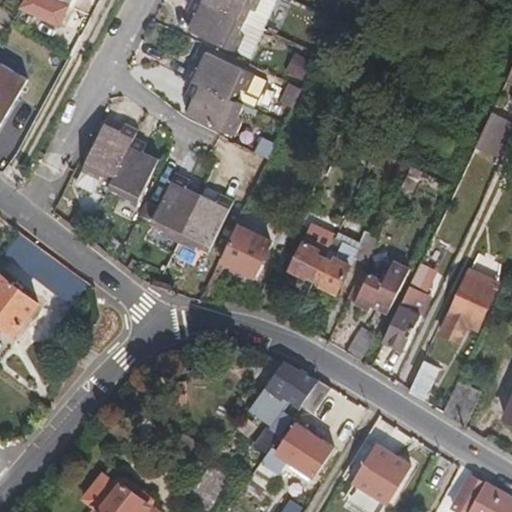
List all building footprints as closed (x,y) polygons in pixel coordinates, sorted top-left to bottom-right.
[(59,28),(73,0),(27,0),(23,9),(59,28)] [(247,60),(261,31),(246,24),(193,0),(187,13),(195,17),(188,33),(247,60)] [(193,0),(246,24),(261,31),(263,32),(276,3),(268,0),(193,0)] [(299,33),(310,39),(317,25),(306,20),(299,33)] [(193,85),(236,104),(243,90),(247,92),(254,76),(198,51),(184,82),(193,85)] [(287,74),(302,81),(312,62),(297,55),(287,74)] [(0,127),(28,80),(0,62),(0,127)] [(237,119),(242,108),(236,104),(193,85),(187,98),(194,101),(187,117),(235,139),(243,122),(237,119)] [(293,109),(302,90),(290,85),(282,104),(293,109)] [(500,158),(511,132),(511,125),(489,114),(474,145),(500,158)] [(421,140),(447,151),(454,135),(428,124),(421,140)] [(113,184),(134,143),(138,133),(125,127),(122,135),(106,127),(76,188),(91,196),(101,178),(113,184)] [(136,211),(159,164),(144,156),(148,149),(134,143),(113,184),(109,191),(122,197),(120,203),(136,211)] [(390,172),(396,158),(380,149),(373,163),(390,172)] [(472,150),(467,160),(472,163),(477,153),(472,150)] [(410,190),(420,170),(411,165),(401,186),(410,190)] [(176,247),(201,197),(185,189),(188,182),(175,175),(149,226),(163,233),(160,238),(176,247)] [(160,204),(166,190),(157,185),(150,199),(160,204)] [(205,255),(232,204),(219,197),(216,204),(201,197),(176,247),(191,254),(194,249),(205,255)] [(78,215),(72,226),(85,234),(92,223),(78,215)] [(285,240),(292,225),(283,221),(276,236),(285,240)] [(257,272),(273,238),(240,222),(224,257),(257,272)] [(414,239),(418,230),(404,223),(400,232),(414,239)] [(352,224),(347,234),(359,239),(363,229),(352,224)] [(364,263),(375,240),(365,235),(362,241),(359,239),(347,234),(339,230),(325,260),(317,274),(324,278),(322,284),(338,292),(355,258),(364,263)] [(317,274),(325,260),(318,257),(320,253),(302,244),(291,269),(307,276),(310,271),(317,274)] [(419,260),(412,274),(430,283),(436,269),(419,260)] [(216,302),(230,273),(215,266),(199,301),(216,302)] [(386,315),(403,280),(390,273),(385,282),(361,270),(348,297),(386,315)] [(468,345),(497,284),(470,271),(441,332),(468,345)] [(403,350),(429,297),(424,294),(430,283),(412,274),(380,341),(403,350)] [(0,325),(16,338),(40,307),(3,280),(0,283),(0,325)] [(360,362),(375,334),(359,326),(345,353),(360,362)] [(300,407),(317,382),(298,370),(283,363),(260,394),(265,398),(253,414),(271,427),(257,446),(267,454),(271,449),(292,419),(282,412),(291,401),(300,407)] [(421,398),(433,372),(421,366),(409,391),(421,398)] [(315,416),(332,391),(317,382),(300,407),(315,416)] [(467,426),(482,394),(458,382),(444,412),(467,426)] [(312,480),(333,449),(295,423),(276,452),(271,449),(267,454),(267,455),(250,478),(249,479),(263,488),(270,492),(281,476),(286,477),(292,467),(312,480)] [(389,508),(413,467),(376,445),(351,486),(389,508)] [(201,461),(195,469),(203,474),(209,466),(201,461)] [(458,511),(511,511),(511,498),(486,483),(484,484),(468,474),(450,507),(458,511)] [(263,488),(249,479),(245,485),(259,495),(263,488)] [(154,511),(120,487),(117,489),(110,484),(103,485),(89,504),(89,510),(91,511),(154,511)] [(157,505),(128,484),(120,487),(154,511),(157,505)] [(182,495),(190,500),(196,491),(188,486),(182,495)] [(289,498),(281,511),(301,511),(305,505),(289,498)]
